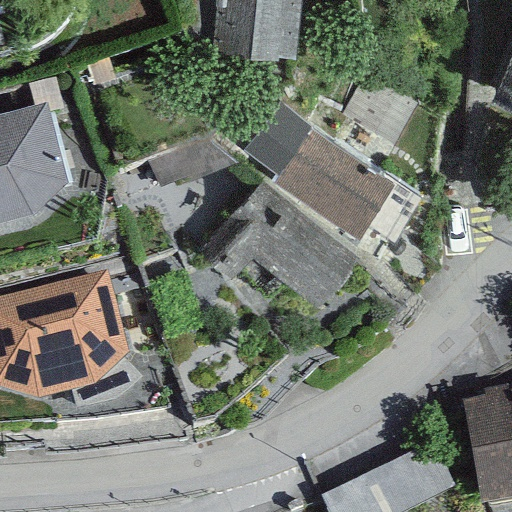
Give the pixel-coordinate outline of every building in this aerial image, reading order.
[(214,0),(211,50),(295,57),(299,0),(214,0)] [(511,46),(496,85),(511,92),(511,46)] [(417,102),(364,72),(342,114),(392,142),(417,102)] [(0,236),(33,229),(66,198),(47,112),(0,123),(0,236)] [(392,176),(309,122),(269,179),(358,233),(392,176)] [(144,158),(156,192),(233,160),(207,135),(144,158)] [(356,255),(261,176),(198,252),(264,306),(286,280),(315,304),(356,255)] [(106,276),(0,301),(0,396),(40,409),(95,393),(127,362),(106,276)] [(484,405),(462,408),(477,511),(505,511),(511,511),(511,401),(508,402),(506,390),(482,394),(484,405)] [(415,511),(452,494),(430,448),(317,502),(322,511),(415,511)]
